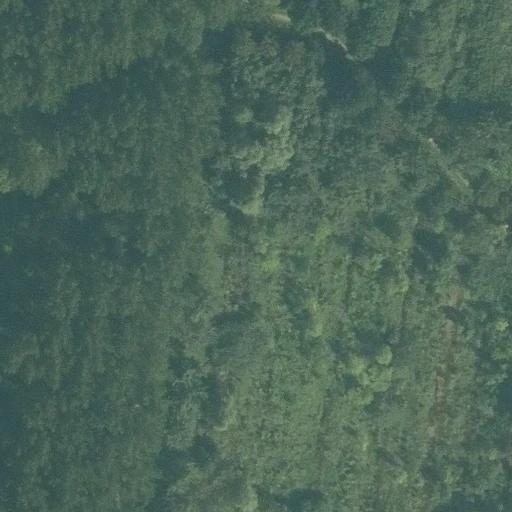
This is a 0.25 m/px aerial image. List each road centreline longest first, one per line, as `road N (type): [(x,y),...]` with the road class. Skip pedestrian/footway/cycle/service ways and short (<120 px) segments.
road 1 (track): [(511,236),(329,31),(223,10),(225,0)]
road 2 (track): [(223,10),(203,134)]
